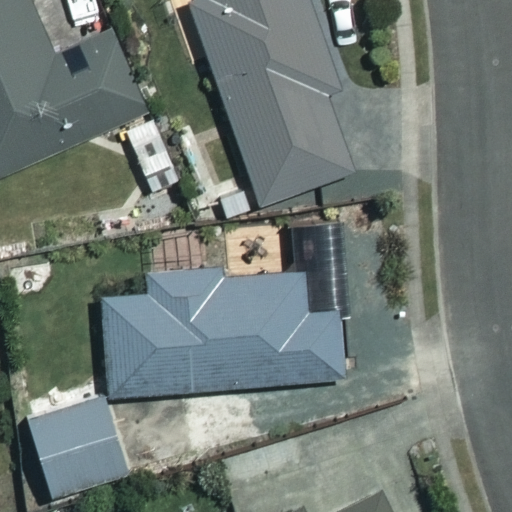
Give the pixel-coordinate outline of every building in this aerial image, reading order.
[(79,60),(59,69),(27,0),(0,0),(0,171),(141,108),(107,31),(73,46),(79,60)] [(308,0),(182,0),(254,201),(347,168),(316,80),(335,74),(308,0)] [(226,276),(226,264),(139,267),(141,292),(100,294),(105,393),(334,383),(331,301),(297,303),(296,273),(226,276)] [(99,396),(23,417),(43,497),(120,478),(99,396)] [(382,511),(373,492),(331,511),(295,511),(293,507),(283,511),(382,511)]
